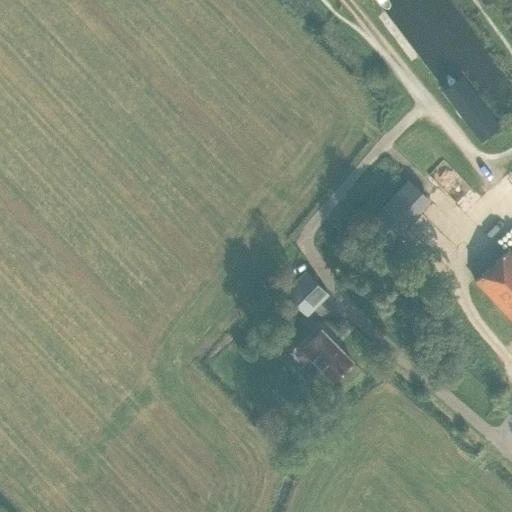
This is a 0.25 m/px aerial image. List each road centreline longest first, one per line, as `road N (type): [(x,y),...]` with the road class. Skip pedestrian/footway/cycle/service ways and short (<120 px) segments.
road 1 (unclassified): [(511,452),(362,325),(333,287)]
road 2 (track): [(424,99),(343,0)]
